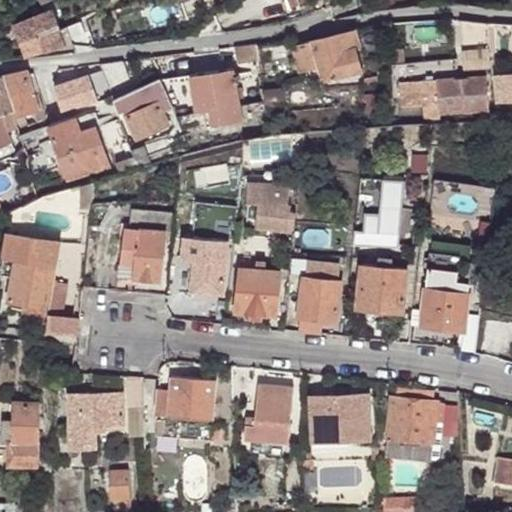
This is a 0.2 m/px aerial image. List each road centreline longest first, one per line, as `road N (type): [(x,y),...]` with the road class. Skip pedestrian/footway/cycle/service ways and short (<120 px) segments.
road 1 (residential): [(0,68),(316,24),(447,12),(511,16)]
road 2 (residential): [(511,380),(399,358),(144,335)]
